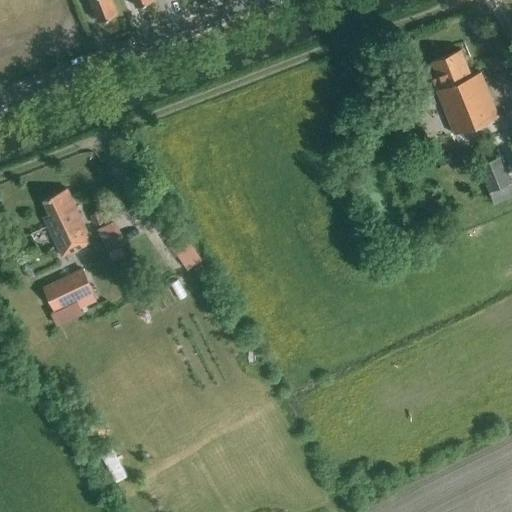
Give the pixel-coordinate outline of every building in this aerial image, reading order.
[(90,0),(99,22),(117,14),(111,0),(90,0)] [(453,134),(498,117),(480,71),(471,75),(461,50),(432,62),(442,87),(436,89),(453,134)] [(478,165),(489,192),(495,203),(511,196),(511,179),(502,156),(478,165)] [(62,255),(93,241),(68,187),(44,198),(51,212),(44,215),(62,255)] [(96,224),(108,219),(103,208),(91,213),(96,224)] [(121,217),(101,224),(114,259),(134,252),(121,217)] [(175,220),(163,228),(171,238),(168,240),(173,249),(188,239),(175,220)] [(201,264),(194,269),(198,275),(205,270),(201,264)] [(42,287),(54,312),(95,293),(83,268),(42,287)]
